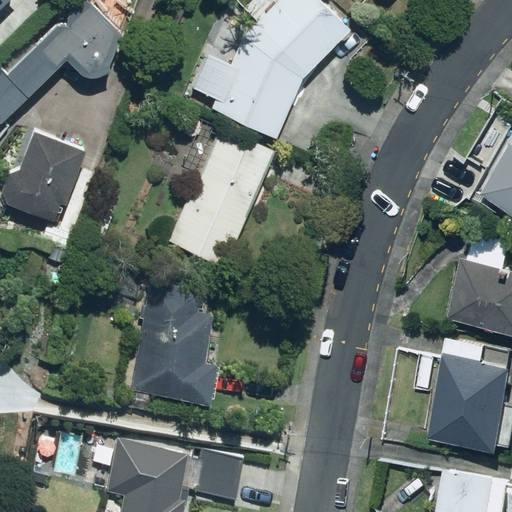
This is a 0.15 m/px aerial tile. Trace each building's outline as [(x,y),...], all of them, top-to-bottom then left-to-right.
[(6,68),(28,91),(65,54),(81,70),(89,72),(99,70),(110,66),(107,60),(113,43),(120,28),(91,0),(77,0),(66,11),(66,19),(56,19),(6,68)] [(217,95),(212,105),(274,133),(301,73),(350,24),(326,0),(242,0),(225,17),(194,85),(217,95)] [(219,122),(169,238),(223,261),(274,146),(219,122)] [(2,188),(6,198),(52,215),(59,196),(64,198),(84,145),(33,126),(19,164),(7,170),(2,188)] [(511,143),(484,191),(511,207),(511,143)] [(511,237),(476,231),(471,257),(463,255),(451,317),(511,328),(511,264),(508,264),(511,244),(511,237)] [(144,316),(132,387),(210,400),(217,358),(205,356),(213,309),(198,306),(202,287),(151,278),(147,302),(142,301),(139,315),(144,316)] [(448,335),(431,435),(501,447),(502,439),(511,440),(511,399),(509,399),(511,381),(511,361),(511,362),(511,356),(511,349),(488,346),(488,342),(448,335)] [(134,438),(120,511),(180,511),(184,493),(179,492),(187,448),(134,438)] [(447,467),(439,511),(507,511),(511,484),(511,479),(498,477),(499,473),(466,468),(466,470),(447,467)]
